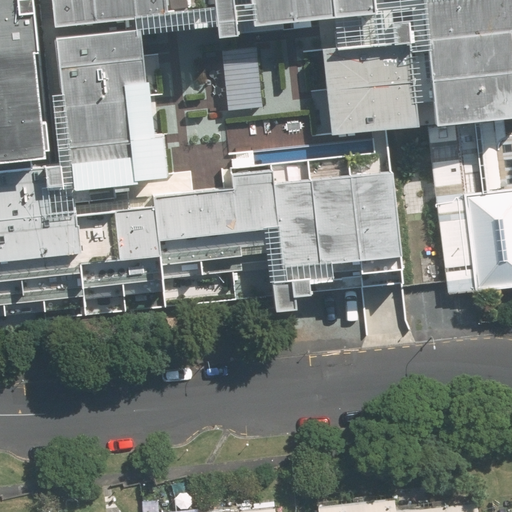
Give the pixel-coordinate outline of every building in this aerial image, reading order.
[(0,0),(0,155),(45,152),(30,0),(0,0)] [(51,0),(54,23),(168,12),(168,10),(167,0),(51,0)] [(200,0),(167,0),(168,10),(202,7),(200,0)] [(234,0),(214,0),(218,34),(238,32),(234,0)] [(251,0),(255,24),(377,11),(375,0),(251,0)] [(511,0),(421,0),(434,122),(511,114),(511,0)] [(55,36),(74,182),(142,174),(130,77),(146,75),(140,25),(55,36)] [(331,134),(419,124),(409,39),(322,48),(331,134)] [(448,289),(473,286),(463,193),(506,189),(499,117),(430,125),(448,289)] [(0,217),(68,209),(61,154),(0,161),(0,217)] [(283,266),(400,251),(390,168),(272,182),(277,224),(283,266)] [(283,266),(277,224),(272,182),(271,171),(231,176),(233,187),(153,197),(154,205),(167,305),(286,290),(283,266)] [(473,286),(511,282),(511,188),(506,189),(463,193),(473,286)] [(167,305),(154,205),(69,215),(81,316),(167,305)] [(0,325),(81,316),(69,215),(68,209),(0,217),(0,325)] [(392,498),(356,502),(357,511),(393,511),(393,508),(392,498)] [(476,511),(476,499),(435,503),(435,511),(476,511)] [(357,511),(356,502),(315,506),(315,511),(357,511)] [(435,511),(435,503),(393,508),(393,511),(435,511)]
